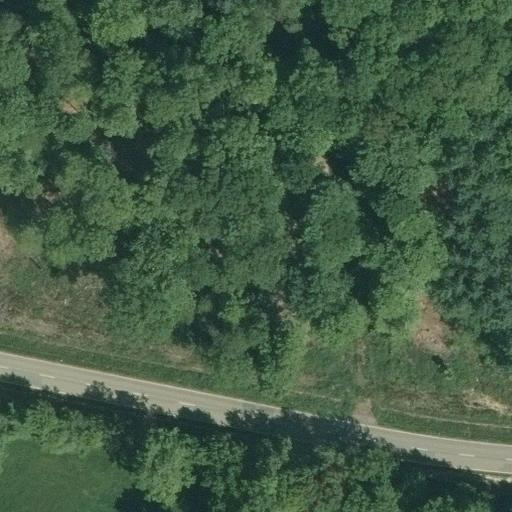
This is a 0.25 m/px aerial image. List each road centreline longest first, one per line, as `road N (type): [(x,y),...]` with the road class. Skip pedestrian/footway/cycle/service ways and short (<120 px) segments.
road 1 (unclassified): [(0,353),(511,445)]
road 2 (track): [(365,423),(327,0)]
